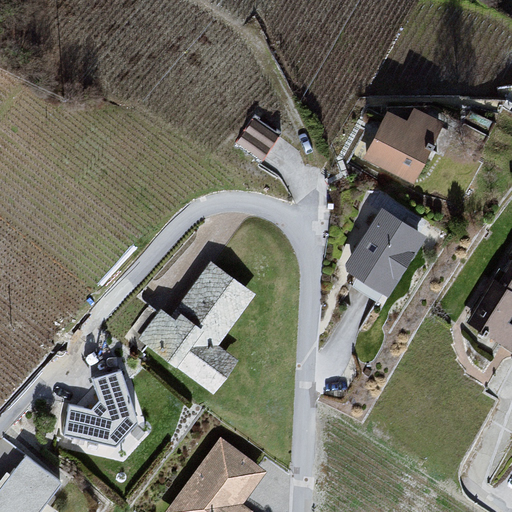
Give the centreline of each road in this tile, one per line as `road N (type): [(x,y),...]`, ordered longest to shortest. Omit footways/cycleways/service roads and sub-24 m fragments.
road 1 (residential): [(298,511),(309,266),(295,222),(266,205),(228,200),(173,228),(0,419)]
road 2 (track): [(196,0),(253,42),(289,106),(315,187),(295,222)]
